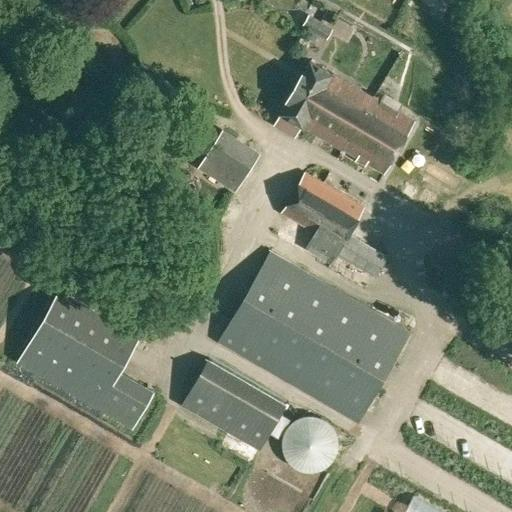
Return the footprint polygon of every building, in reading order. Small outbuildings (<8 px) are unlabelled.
[(446,0),(427,0),(449,14),(454,5),(446,0)] [(303,23),(327,37),(332,28),(308,14),(303,23)] [(70,84),(87,89),(100,83),(107,68),(101,53),(83,47),(70,52),(64,69),(70,84)] [(360,159),(383,172),(402,139),(413,120),(310,59),(281,108),(279,111),(282,113),(274,126),(295,138),(299,133),(304,126),(360,159)] [(197,167),(235,191),(260,152),(222,128),(197,167)] [(459,148),(449,166),(458,171),(468,153),(459,148)] [(437,166),(432,178),(457,190),(463,178),(437,166)] [(337,255),(374,276),(386,255),(349,233),(364,206),(304,171),(280,212),(286,216),(275,236),(305,252),(307,248),(332,263),(337,255)] [(431,198),(440,208),(451,199),(442,188),(431,198)] [(217,341),(357,422),(410,330),(269,250),(217,341)] [(430,291),(455,303),(463,287),(439,275),(430,291)] [(15,360),(130,427),(150,391),(115,371),(135,336),(56,290),(15,360)] [(180,404),(259,448),(285,403),(207,357),(180,404)] [(448,412),(436,404),(430,412),(418,404),(405,423),(430,439),(448,412)] [(281,444),(281,447),(282,449),(282,451),(283,454),(284,456),(286,458),(287,460),(289,462),(290,463),(292,465),(294,466),(296,468),(299,469),(301,469),(303,470),(306,470),(308,471),(311,471),(313,470),(316,470),(318,469),(320,468),(322,467),(324,466),(327,465),(328,463),(330,461),(332,459),(333,457),(334,455),(335,453),(336,450),(337,448),(337,445),(337,443),(337,440),(337,438),(336,435),(336,433),(335,431),(334,429),(332,426),(331,425),(329,423),(327,421),(326,420),(324,418),(321,417),(319,416),(314,415),(312,414),(307,414),(302,415),(300,416),(298,417),(295,418),(293,419),(291,420),(290,422),(288,424),(286,426),(285,428),(284,430),(283,432),(282,435),(282,437),(281,439),(281,442),(281,444)]
